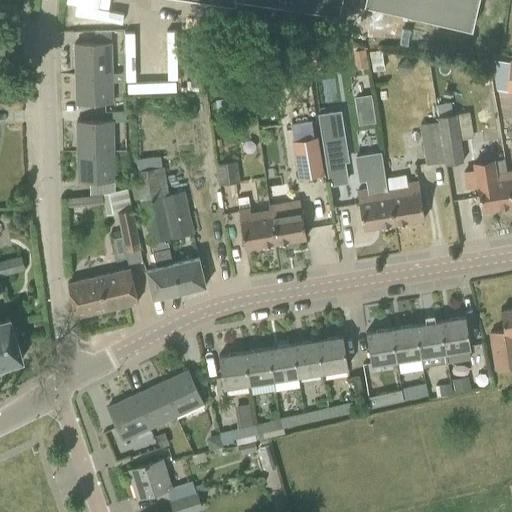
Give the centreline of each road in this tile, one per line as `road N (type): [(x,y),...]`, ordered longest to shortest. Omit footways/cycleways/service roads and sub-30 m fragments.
road 1 (unclassified): [(78,378),(192,318),(247,301),(511,256)]
road 2 (residential): [(78,378),(48,229),(50,0)]
road 3 (residential): [(98,511),(56,390)]
